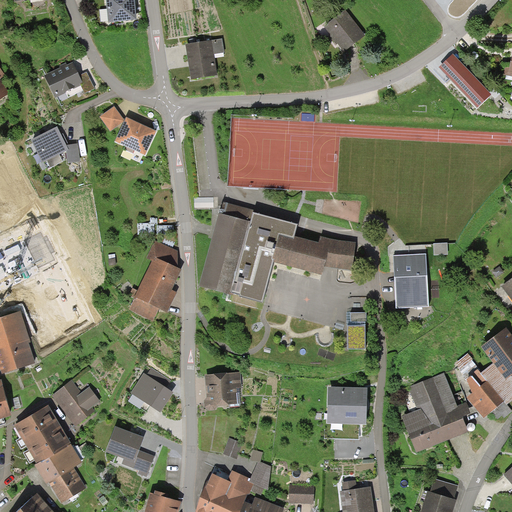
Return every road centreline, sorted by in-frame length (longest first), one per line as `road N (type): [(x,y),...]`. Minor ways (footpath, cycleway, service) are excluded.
road 1 (residential): [(387,511),(369,246),(220,190),(203,106)]
road 2 (residential): [(186,511),(187,296),(167,101)]
road 3 (residential): [(203,106),(387,82),(490,0)]
road 4 (residential): [(68,0),(83,43),(112,81),(167,101)]
